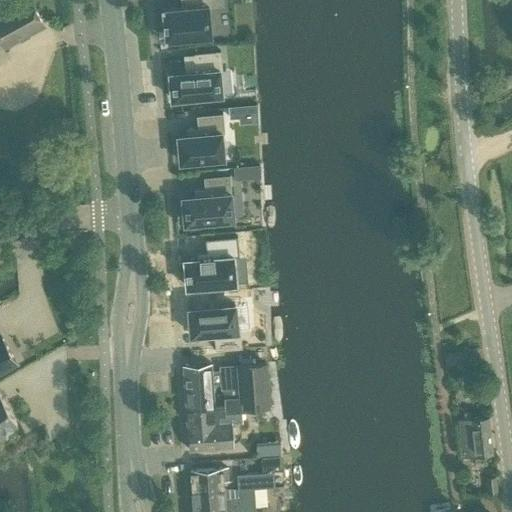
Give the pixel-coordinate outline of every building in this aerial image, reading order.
[(0,46),(3,45),(4,47),(44,24),(30,0),(22,0),(0,12),(0,46)] [(180,0),(181,5),(161,7),(164,41),(165,41),(212,37),(209,6),(223,5),(222,0),(180,0)] [(185,71),(169,72),(171,98),(235,93),(233,74),(230,74),(228,49),(194,53),(195,64),(185,65),(185,71)] [(239,105),(229,106),(230,118),(238,117),(240,117),(239,105)] [(178,140),(175,140),(177,157),(179,157),(180,161),(190,160),(190,162),(206,161),(206,159),(223,157),(221,133),(224,132),(222,113),(196,115),(197,128),(187,129),(188,134),(177,135),(178,140)] [(183,217),(183,221),(196,220),(197,222),(212,221),(212,218),(232,216),(230,192),(228,173),(202,176),(203,187),(193,188),(194,194),(181,195),(181,200),(179,200),(181,217),(183,217)] [(197,254),(184,255),(186,283),(235,280),(233,253),(239,253),(238,234),(206,236),(207,247),(196,248),(197,254)] [(395,245),(405,325),(428,322),(419,243),(395,245)] [(234,303),(188,308),(190,333),(203,332),(204,338),(214,337),(215,349),(241,346),(240,328),(237,328),(234,303)] [(0,370),(16,362),(0,334),(0,370)] [(186,407),(214,405),(212,363),(184,365),(186,407)] [(238,366),(240,398),(241,397),(242,408),(269,406),(266,367),(265,363),(237,365),(238,366)] [(221,367),(224,399),(240,398),(238,366),(221,367)] [(0,436),(3,435),(1,432),(17,424),(0,394),(0,436)] [(188,427),(189,448),(234,445),(233,420),(243,420),(242,408),(241,397),(240,398),(224,399),(225,404),(225,414),(220,414),(219,420),(215,420),(216,425),(188,427)] [(186,407),(188,427),(216,425),(215,420),(219,420),(220,414),(225,414),(225,404),(214,405),(186,407)] [(463,456),(492,452),(493,452),(488,416),(459,419),(463,456)] [(268,468),(280,467),(278,455),(260,456),(262,470),(266,470),(268,468)] [(229,479),(228,467),(222,468),(222,467),(190,470),(192,489),(224,486),(223,480),(229,479)] [(242,473),(243,485),(263,484),(262,472),(242,473)] [(488,492),(496,491),(495,476),(486,477),(488,492)] [(224,487),(224,486),(192,489),(193,507),(244,503),(242,489),(238,489),(238,496),(225,497),(224,487)] [(256,511),(254,488),(242,489),(244,503),(193,507),(193,511),(256,511)]
